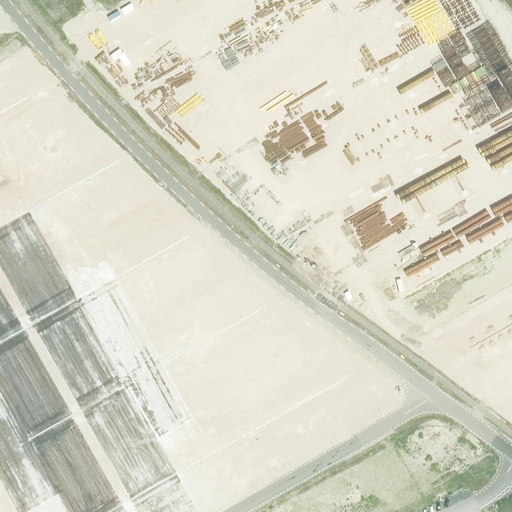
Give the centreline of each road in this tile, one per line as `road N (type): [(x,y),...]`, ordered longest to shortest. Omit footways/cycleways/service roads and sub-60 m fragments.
road 1 (unclassified): [(429,391),(199,211),(24,25)]
road 2 (unclassified): [(429,391),(423,402),(233,511)]
